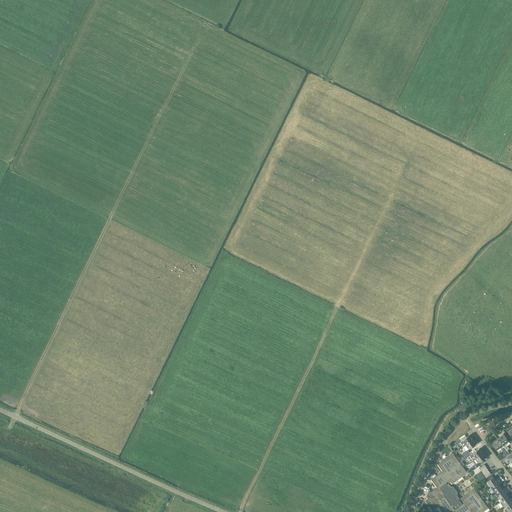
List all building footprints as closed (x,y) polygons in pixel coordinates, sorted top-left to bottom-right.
[(497,439),(504,447),(506,445),(505,444),(509,442),(503,434),(497,439)] [(462,441),(462,442),(460,443),(463,447),(466,445),(473,440),(470,435),(462,441)] [(504,447),(497,439),(492,443),(497,450),(500,448),(501,449),(504,447)] [(477,444),(473,440),(466,445),(469,450),(477,444)] [(480,449),(471,455),(470,456),(467,458),(470,462),(475,459),(483,453),(480,449)] [(486,458),(483,453),(475,459),(479,463),(486,458)] [(428,494),(429,494),(431,496),(426,500),(428,502),(426,503),(431,509),(432,508),(434,510),(439,506),(440,507),(439,508),(441,511),(451,511),(452,511),(483,511),(486,510),(485,508),(487,507),(475,490),(473,491),(472,490),(465,495),(466,496),(463,499),(462,497),(459,500),(457,497),(456,496),(457,493),(453,488),(450,487),(449,486),(448,484),(450,482),(452,484),(455,482),(454,480),(456,479),(457,481),(460,478),(459,477),(461,476),(462,477),(465,474),(464,473),(466,472),(454,455),(452,456),(451,455),(447,457),(448,459),(447,460),(446,458),(439,463),(440,465),(438,466),(444,473),(442,474),(442,473),(440,475),(439,474),(433,478),(434,480),(432,481),(437,488),(436,488),(428,494)] [(480,472),(476,475),(480,481),(484,478),(480,472)] [(486,479),(486,478),(485,479),(487,482),(490,487),(500,480),(499,478),(496,480),(494,477),(493,478),(491,475),(486,479)] [(502,482),(500,480),(490,487),(494,492),(501,487),(499,484),(502,482)] [(501,487),(494,492),(498,497),(508,489),(506,487),(503,490),(501,487)] [(508,489),(498,497),(501,502),(508,497),(506,494),(509,492),(508,489)] [(501,502),(502,502),(500,503),(503,507),(504,506),(505,506),(511,501),(511,497),(510,499),(508,497),(501,502)]
